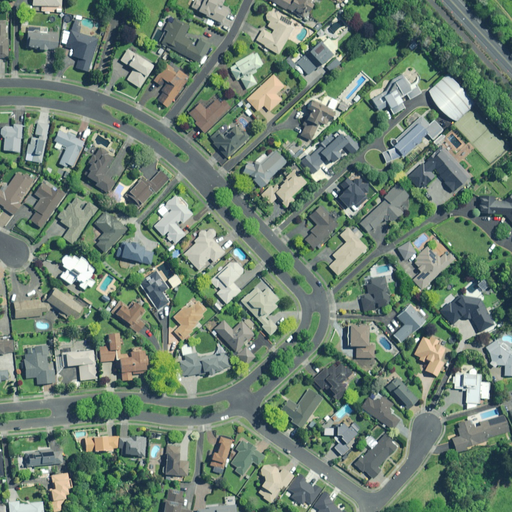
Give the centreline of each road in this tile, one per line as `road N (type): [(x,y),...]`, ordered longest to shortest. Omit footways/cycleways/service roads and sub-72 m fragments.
road 1 (residential): [(206,168),(324,303),(313,344),(246,403)]
road 2 (residential): [(236,389),(303,329),(304,304),(195,180)]
road 3 (residential): [(195,180),(113,123),(67,107),(0,100)]
road 4 (residential): [(246,403),(193,422),(120,414),(63,419)]
road 5 (residential): [(60,401),(205,400),(236,389)]
road 6 (residential): [(0,84),(93,96),(161,129)]
road 7 (residential): [(375,507),(268,431),(246,403)]
road 8 (residential): [(249,0),(229,40),(161,129)]
